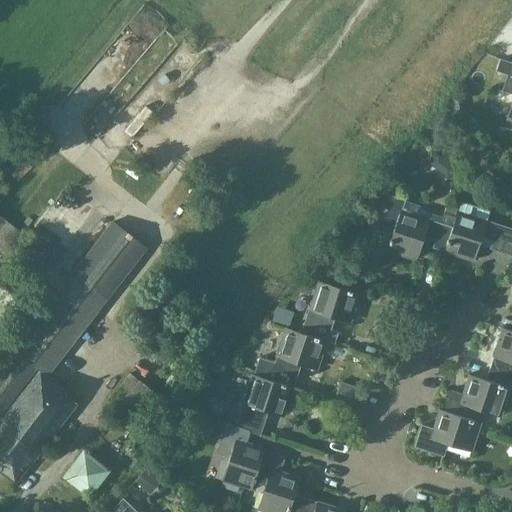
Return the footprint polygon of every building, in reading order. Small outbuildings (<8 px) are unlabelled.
[(511,63),(510,63),(499,60),(495,71),(507,75),(502,91),(511,94),(511,97),(505,120),(511,122),(511,63)] [(450,96),(442,108),(455,116),(459,111),(456,100),(450,96)] [(446,161),(438,171),(447,178),(454,169),(446,161)] [(381,193),(370,227),(392,234),(387,252),(415,261),(424,235),(435,239),(432,248),(445,252),(447,244),(446,244),(448,239),(449,239),(453,228),(441,224),(429,220),(429,219),(417,215),(419,208),(420,205),(405,200),(381,193)] [(443,213),(454,217),(459,203),(448,199),(443,213)] [(445,252),(444,252),(473,262),(478,245),(481,236),(493,240),(490,249),(511,256),(511,229),(486,221),(487,220),(486,220),(488,212),(461,203),(458,211),(456,218),(453,228),(449,239),(448,239),(446,244),(447,244),(445,252)] [(112,221),(67,281),(0,366),(0,418),(38,369),(41,372),(0,423),(0,472),(14,484),(79,401),(47,376),(147,248),(112,221)] [(309,310),(306,321),(302,332),(284,327),(314,337),(314,336),(319,338),(318,338),(326,341),(330,329),(321,326),(324,315),(350,323),(359,295),(317,281),(308,310),(309,310)] [(276,357),(275,362),(256,357),(255,361),(251,372),(250,375),(280,384),(280,383),(285,385),(285,386),(293,388),(300,365),(317,370),(327,341),(326,341),(318,338),(319,338),(314,336),(314,337),(284,327),(274,357),(276,357)] [(493,357),(486,380),(509,388),(511,379),(511,331),(501,328),(492,356),(493,357)] [(251,372),(255,361),(241,356),(237,368),(251,372)] [(451,390),(444,411),(473,420),(476,409),(500,417),(510,388),(509,388),(486,380),(468,374),(462,394),(451,390)] [(242,404),(239,415),(235,426),(226,423),(226,424),(235,427),(248,431),(259,435),(263,423),(255,420),(259,409),(285,417),(294,388),(293,388),(285,386),(285,385),(280,383),(280,384),(250,375),(241,403),(242,404)] [(340,383),(336,394),(354,400),(358,389),(340,383)] [(149,385),(123,419),(139,431),(165,397),(149,385)] [(473,420),(444,411),(439,410),(432,429),(421,425),(414,447),(443,456),(447,444),(471,452),(481,423),(473,420)] [(226,424),(217,452),(229,456),(222,481),(251,490),(264,449),(245,443),(248,431),(235,427),(226,424)] [(262,511),(287,511),(288,511),(290,507),(289,507),(293,495),(297,481),(279,475),(284,460),(263,453),(254,482),(264,485),(256,510),(262,511)] [(135,482),(150,494),(164,476),(149,464),(135,482)] [(317,502),(305,498),(293,495),(289,507),(290,507),(288,511),(287,511),(345,511),(346,510),(318,501),(317,502)] [(136,511),(122,498),(110,511),(136,511)]
